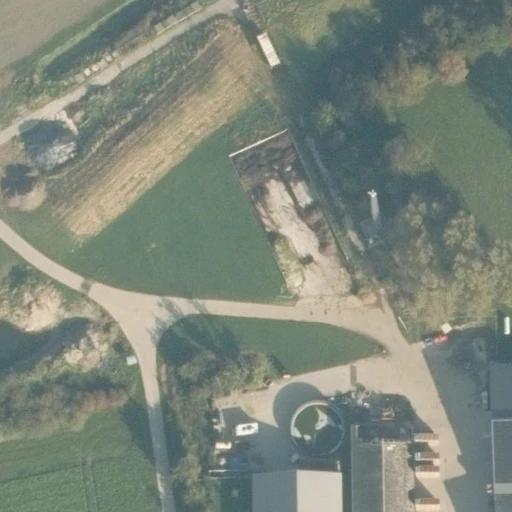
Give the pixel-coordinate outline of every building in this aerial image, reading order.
[(184,16),(111,53),(114,57),(97,66),(104,80),(108,78),(109,80),(195,37),(184,16)] [(33,167),(2,177),(6,189),(37,178),(33,167)] [(511,511),(511,369),(491,371),(495,511),(511,511)] [(423,511),(422,426),(342,428),(343,478),(343,511),(423,511)] [(253,480),(253,511),(343,511),(343,478),(253,480)]
